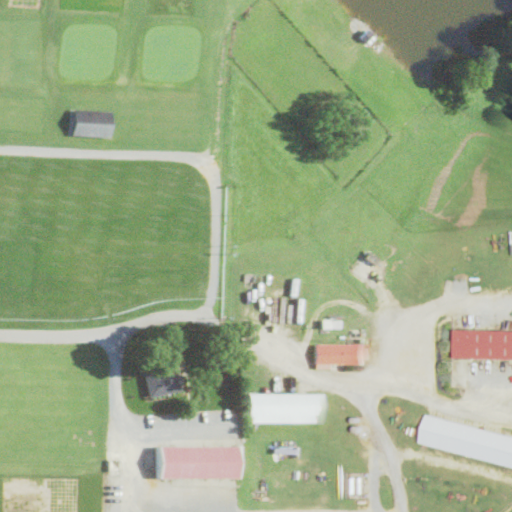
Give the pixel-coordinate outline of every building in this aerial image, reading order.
[(371,32),(364,42),(358,37),(364,28),(371,32)] [(110,108),(109,133),(71,133),(71,107),(110,108)] [(375,263),(374,265),(364,258),(368,251),(378,258),(375,263)] [(329,327),(320,328),(320,319),(328,319),(329,327)] [(339,320),(339,328),(330,327),(330,320),(339,320)] [(511,330),(511,359),(456,358),(457,329),(511,330)] [(328,368),(314,369),(314,344),(364,344),(364,363),(328,363),(328,368)] [(180,390),(148,397),(142,373),(160,368),(158,360),(170,357),(172,357),(180,390)] [(320,422),(248,422),(248,393),(320,393),(320,422)] [(511,435),(511,465),(422,442),(429,414),(511,435)] [(171,478),(154,478),(154,445),(171,445),(234,445),(234,478),(171,478)]
